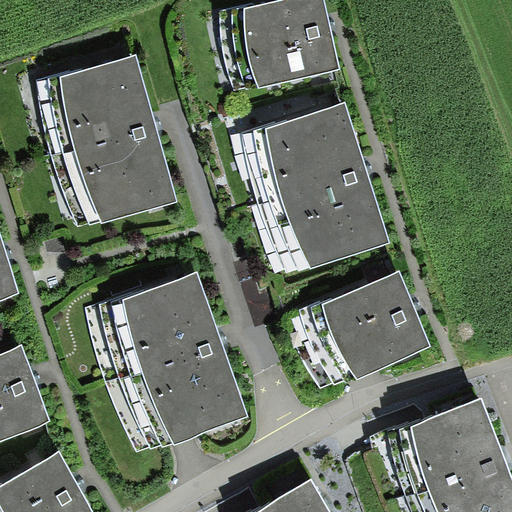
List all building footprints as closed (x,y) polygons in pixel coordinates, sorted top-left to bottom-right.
[(322,0),(269,0),(221,11),(219,35),(227,65),(237,90),(338,65),(322,0)] [(134,56),(37,85),(43,128),(59,178),(80,227),(177,198),(134,56)] [(345,98),(243,132),(251,174),(269,228),(290,274),(392,241),(345,98)] [(0,230),(0,296),(20,291),(0,230)] [(196,268),(87,307),(96,352),(117,408),(139,449),(245,410),(196,268)] [(398,269),(285,317),(295,344),(306,365),(323,389),(430,343),(398,269)] [(22,344),(0,352),(0,439),(51,421),(22,344)] [(511,511),(511,473),(481,397),(376,439),(381,451),(367,457),(389,511),(511,511)] [(95,511),(61,453),(0,485),(0,511),(95,511)] [(326,511),(306,476),(242,511),(326,511)]
